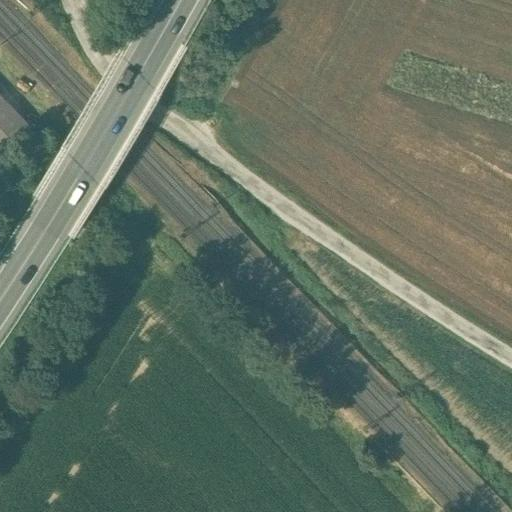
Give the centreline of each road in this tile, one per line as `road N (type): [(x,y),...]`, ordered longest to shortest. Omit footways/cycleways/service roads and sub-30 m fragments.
road 1 (unclassified): [(511,360),(275,204),(104,63)]
road 2 (primary): [(0,300),(86,168),(179,0)]
